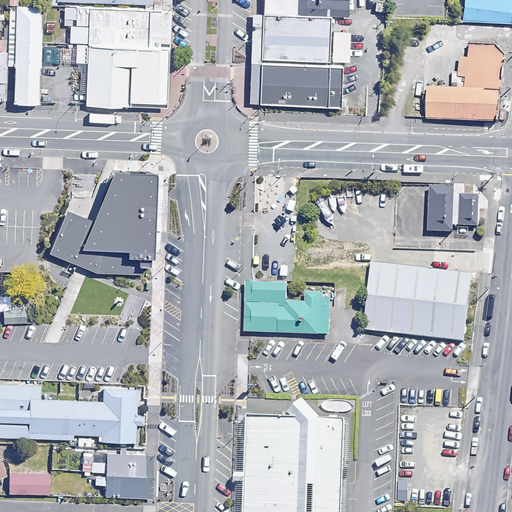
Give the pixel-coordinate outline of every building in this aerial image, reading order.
[(84,11),(165,15),(165,0),(52,0),(52,10),(84,11)] [(342,0),(257,0),(257,19),(327,21),(342,21),(342,0)] [(511,24),(511,0),(507,0),(458,0),(457,23),(511,27),(511,24)] [(41,3),(16,2),(12,99),(37,100),(41,3)] [(0,52),(9,53),(11,9),(0,8),(0,52)] [(82,49),(163,53),(165,15),(84,11),(82,49)] [(327,21),(257,19),(256,66),(337,68),(344,69),(345,38),(327,38),(327,21)] [(497,124),(506,49),(497,43),(461,42),(455,84),(424,86),(422,119),(497,124)] [(160,111),(163,53),(82,49),(79,107),(160,111)] [(9,53),(0,52),(0,102),(7,103),(9,53)] [(337,68),(256,66),(254,111),(336,114),(337,68)] [(138,278),(138,272),(150,272),(150,266),(155,176),(113,174),(92,225),(87,223),(67,215),(50,257),(96,276),(138,278)] [(426,187),(426,233),(471,233),(471,187),(426,187)] [(471,273),(370,264),(364,330),(466,339),(471,273)] [(141,281),(70,278),(69,308),(54,307),(53,328),(69,329),(69,346),(46,345),(45,367),(127,370),(128,337),(111,336),(111,323),(150,324),(150,312),(140,312),(141,281)] [(334,284),(250,281),(248,335),(332,338),(334,284)] [(10,298),(0,298),(0,312),(10,312),(10,298)] [(26,312),(4,312),(5,325),(27,324),(26,312)] [(0,436),(133,442),(136,385),(103,383),(102,398),(40,395),(40,381),(0,378),(0,436)] [(290,414),(245,411),(240,511),(339,511),(342,417),(316,415),(300,396),(292,402),(285,409),(290,414)] [(106,473),(94,473),(93,486),(105,486),(104,498),(144,499),(146,457),(107,455),(106,473)] [(50,476),(11,475),(10,495),(49,496),(50,476)]
